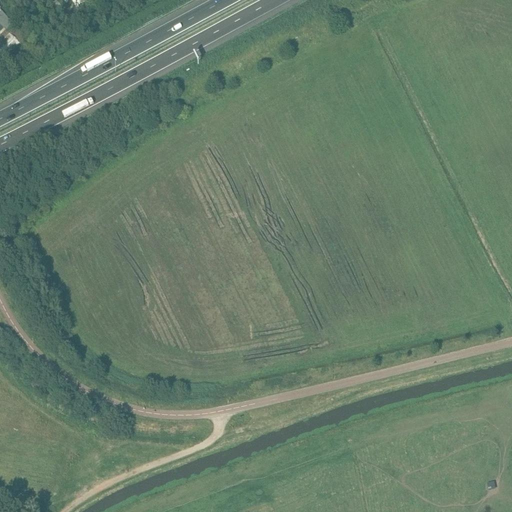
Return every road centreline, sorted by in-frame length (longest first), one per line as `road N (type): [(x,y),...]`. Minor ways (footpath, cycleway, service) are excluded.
road 1 (motorway): [(0,144),(273,0)]
road 2 (motorway): [(222,0),(0,118)]
road 3 (track): [(219,411),(211,442),(102,487),(65,511)]
